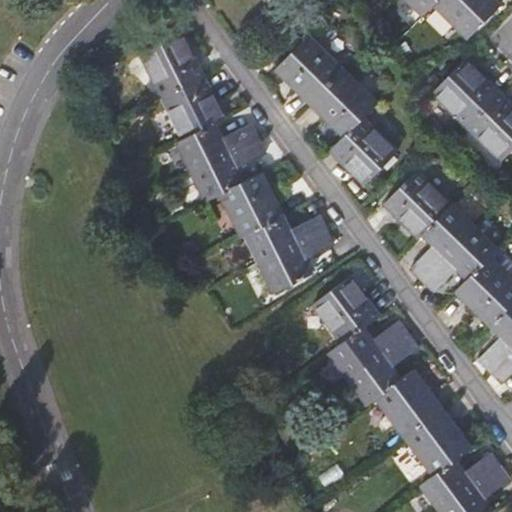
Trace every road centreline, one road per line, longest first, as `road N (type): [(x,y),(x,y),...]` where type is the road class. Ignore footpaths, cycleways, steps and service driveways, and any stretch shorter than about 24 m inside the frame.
road 1 (unclassified): [(78,511),(3,284),(5,189),(40,85),(111,0)]
road 2 (residential): [(194,0),(492,415)]
